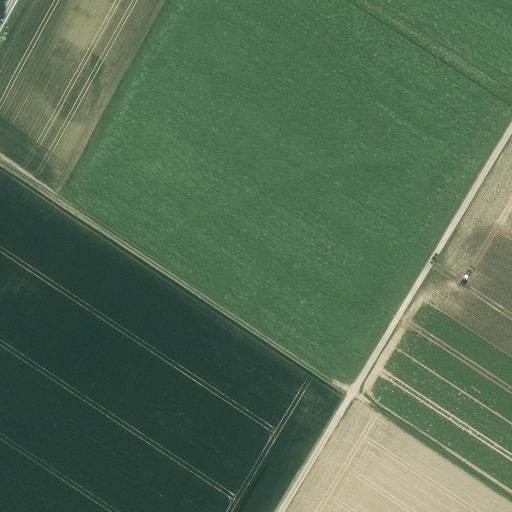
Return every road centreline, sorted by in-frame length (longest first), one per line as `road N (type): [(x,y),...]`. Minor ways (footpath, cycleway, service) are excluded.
road 1 (track): [(353,391),(0,155)]
road 2 (track): [(511,127),(353,391)]
road 3 (track): [(167,0),(60,198)]
road 4 (track): [(350,394),(511,500)]
road 5 (track): [(353,391),(280,511)]
